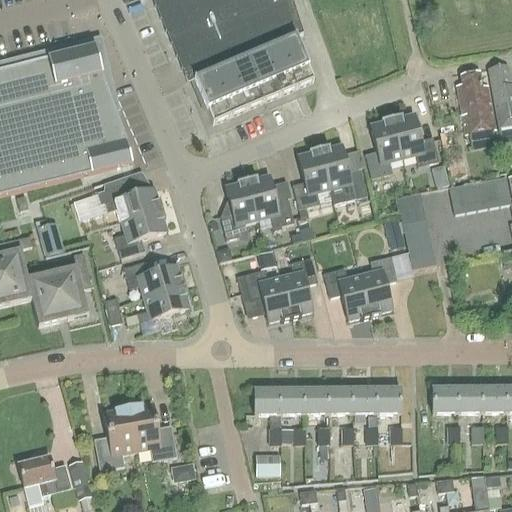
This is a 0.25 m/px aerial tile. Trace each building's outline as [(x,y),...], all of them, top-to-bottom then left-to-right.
[(157,0),(182,57),(188,54),(199,79),(192,82),(212,128),(313,85),(294,41),(302,37),(290,0),(157,0)] [(326,19),(333,37),(355,29),(348,11),(326,19)] [(353,34),(330,42),(338,65),(361,57),(353,34)] [(78,52),(0,71),(0,199),(127,167),(121,145),(100,77),(97,63),(93,48),(78,52)] [(498,133),(511,130),(511,93),(511,94),(506,68),(487,72),(498,133)] [(464,138),(494,133),(485,88),(480,89),(478,75),(459,79),(461,87),(455,88),(464,138)] [(400,119),(390,122),(401,163),(413,160),(416,171),(437,165),(431,141),(419,144),(412,119),(401,122),(400,119)] [(388,166),(401,163),(390,122),(380,124),(381,127),(369,130),(376,155),(364,159),(370,183),(391,177),(388,166)] [(328,194),(332,209),(366,200),(359,172),(347,175),(340,149),(328,152),(327,150),(318,153),(328,194)] [(316,197),(328,194),(318,153),(308,155),(308,157),(296,161),(303,186),(291,189),(297,213),(318,208),(316,197)] [(450,181),(465,178),(462,162),(447,165),(450,181)] [(245,183),(256,224),(268,221),(271,232),(293,227),(286,202),(274,206),(268,180),(256,183),(255,181),(245,183)] [(493,183),(498,210),(509,208),(504,181),(493,183)] [(256,224),(245,183),(236,186),(236,188),(224,191),(231,217),(219,220),(225,244),(246,239),(243,228),(256,224)] [(482,185),(487,212),(498,210),(493,183),(482,185)] [(471,188),(476,214),(487,212),(482,185),(471,188)] [(116,213),(120,226),(161,214),(158,204),(156,205),(152,193),(127,200),(123,188),(96,197),(99,209),(103,208),(106,216),(116,213)] [(460,190),(465,216),(476,214),(471,188),(460,190)] [(465,216),(460,190),(448,192),(453,218),(465,216)] [(395,202),(398,214),(421,209),(419,196),(395,202)] [(19,215),(27,213),(24,200),(16,202),(19,215)] [(421,209),(398,214),(400,226),(424,221),(421,209)] [(164,223),(161,214),(120,226),(124,238),(113,241),(119,262),(143,255),(139,243),(165,236),(161,224),(164,223)] [(424,221),(400,226),(403,238),(426,233),(424,221)] [(54,228),(38,232),(46,259),(61,255),(54,228)] [(426,233),(403,238),(406,250),(429,245),(426,233)] [(0,309),(31,303),(26,282),(27,281),(20,253),(31,250),(28,240),(0,247),(0,309)] [(429,245),(406,250),(408,262),(432,257),(429,245)] [(75,270),(27,281),(26,282),(31,303),(37,330),(87,318),(81,293),(91,291),(82,256),(72,259),(75,270)] [(434,269),(432,257),(408,262),(411,274),(434,269)] [(371,277),(359,280),(369,321),(379,318),(378,316),(390,313),(384,287),(396,284),(390,260),(369,266),(371,277)] [(279,282),(290,323),(299,320),(299,318),(311,315),(304,289),(316,286),(310,262),(289,268),(292,279),(279,282)] [(143,302),(184,290),(181,280),(178,281),(175,269),(150,277),(146,265),(122,272),(128,293),(139,290),(143,302)] [(359,323),(369,321),(359,280),(346,283),(343,272),(322,277),(328,301),(340,298),(347,324),(359,321),(359,323)] [(290,323),(279,282),(266,285),(264,274),(242,279),(249,303),(261,300),(267,326),(279,323),(280,325),(290,323)] [(184,290),(143,302),(147,315),(135,318),(138,327),(188,312),(184,301),(186,300),(184,290)] [(109,330),(121,327),(115,303),(103,306),(109,330)] [(431,416),(456,416),(456,391),(431,392),(431,416)] [(480,391),(456,391),(456,416),(457,416),(480,416),(480,391)] [(505,416),(504,391),(480,391),(480,416),(505,416)] [(351,417),(351,392),(326,393),(326,417),(351,417)] [(375,417),(375,392),(351,392),(351,417),(375,417)] [(400,392),(375,392),(375,417),(400,416),(400,392)] [(279,449),(279,417),(277,417),(277,393),(252,393),(252,418),(267,417),(267,449),(279,449)] [(301,393),(277,393),(277,417),(279,417),(302,417),(301,393)] [(326,417),(326,393),(301,393),(302,417),(326,417)] [(127,411),(135,455),(149,453),(151,465),(176,460),(171,434),(156,436),(151,407),(141,408),(127,411)] [(135,455),(127,411),(112,413),(112,414),(102,416),(108,445),(94,448),(99,475),(123,470),(121,458),(135,455)] [(506,447),(506,430),(494,430),(494,447),(506,447)] [(446,431),(446,448),(457,448),(457,431),(446,431)] [(482,448),(482,431),(470,431),(470,448),(482,448)] [(316,433),(316,450),(327,449),(327,432),(316,433)] [(340,449),(352,448),(351,432),(340,433),(340,449)] [(375,432),(365,432),(365,449),(375,449),(375,432)] [(389,448),(400,448),(400,432),(389,432),(389,448)] [(292,449),(303,449),(303,433),(292,433),(292,449)] [(278,480),(278,459),(254,459),(254,480),(278,480)] [(39,501),(70,493),(64,469),(52,472),(49,460),(15,468),(26,511),(41,508),(39,501)] [(77,504),(90,500),(80,465),(67,468),(77,504)] [(192,467),(170,471),(172,479),(180,485),(194,482),(192,467)] [(486,479),(472,481),(476,510),(490,508),(486,479)] [(451,483),(443,484),(444,496),(452,495),(451,483)] [(444,496),(443,484),(434,485),(436,498),(444,496)] [(416,499),(414,487),(406,488),(408,500),(416,499)] [(345,504),(343,492),(335,493),(337,505),(345,504)] [(316,507),(314,494),(306,495),(308,508),(316,507)] [(306,495),(298,496),(300,509),(308,508),(306,495)]
